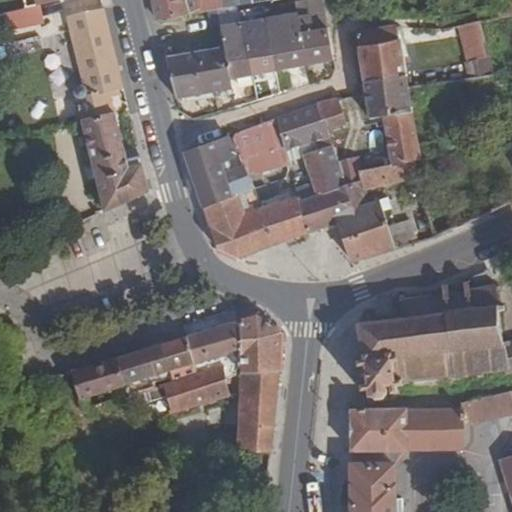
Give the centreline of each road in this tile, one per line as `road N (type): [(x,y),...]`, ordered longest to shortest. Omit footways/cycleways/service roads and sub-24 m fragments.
road 1 (secondary): [(165,137),(199,259),(219,277),(311,301)]
road 2 (residential): [(165,137),(334,85),(338,23)]
road 3 (secondary): [(311,301),(511,223)]
road 4 (secondary): [(289,511),(311,301)]
road 5 (secondary): [(131,0),(165,137)]
